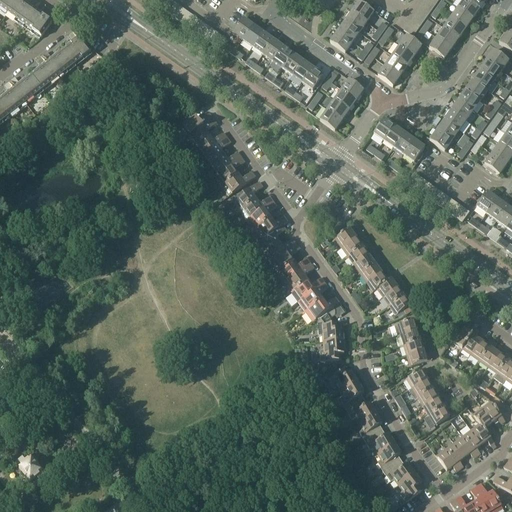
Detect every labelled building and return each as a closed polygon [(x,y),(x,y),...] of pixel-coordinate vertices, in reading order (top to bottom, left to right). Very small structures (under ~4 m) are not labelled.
[(0,0),(0,9),(7,15),(17,0),(0,0)] [(17,0),(7,15),(41,39),(52,24),(46,20),(47,19),(41,14),(36,11),(35,10),(30,6),(24,2),(23,3),(17,0)] [(164,8),(163,10),(168,14),(175,4),(170,0),(164,8)] [(465,0),(464,0),(457,9),(472,20),(480,10),(465,0)] [(465,0),(480,10),(486,0),(465,0)] [(34,1),(30,6),(35,10),(39,4),(34,1)] [(425,1),(421,6),(430,13),(434,8),(425,1)] [(442,2),(436,10),(441,13),(446,5),(442,2)] [(358,3),(351,13),(366,24),(374,14),(358,3)] [(175,4),(168,14),(173,17),(180,7),(175,4)] [(40,5),(36,11),(41,14),(42,13),(45,9),(40,5)] [(421,6),(418,11),(427,18),(430,13),(421,6)] [(180,7),(173,17),(178,21),(185,11),(180,7)] [(457,9),(450,19),(465,30),(472,20),(457,9)] [(436,10),(431,17),(435,20),(441,13),(436,10)] [(185,11),(178,21),(183,24),(190,15),(185,11)] [(418,11),(414,17),(423,23),(427,18),(418,11)] [(351,13),(344,23),(359,34),(364,27),(366,24),(351,13)] [(190,15),(183,24),(188,28),(195,18),(190,15)] [(414,17),(411,22),(420,28),(423,23),(414,17)] [(195,18),(188,28),(193,32),(200,22),(195,18)] [(450,19),(443,29),(458,40),(465,30),(450,19)] [(243,20),(232,35),(242,42),(253,27),(243,20)] [(200,22),(193,32),(198,35),(205,25),(200,22)] [(411,22),(407,27),(416,33),(420,28),(411,22)] [(428,22),(422,29),(427,33),(432,25),(428,22)] [(344,23),(337,33),(352,44),(359,34),(344,23)] [(382,24),(377,31),(381,35),(387,27),(382,24)] [(205,25),(198,35),(203,38),(203,39),(210,29),(205,25)] [(253,27),(242,42),(252,49),(263,34),(253,27)] [(404,31),(404,32),(413,38),(416,33),(407,27),(404,31)] [(210,29),(203,39),(208,42),(215,32),(210,29)] [(389,29),(384,36),(388,40),(394,32),(389,29)] [(422,29),(417,37),(421,40),(427,33),(422,29)] [(443,29),(436,39),(451,50),(458,40),(443,29)] [(377,31),(371,39),(376,42),(381,35),(377,31)] [(215,32),(208,42),(213,46),(220,36),(215,32)] [(337,33),(330,43),(345,54),(352,44),(337,33)] [(72,34),(68,37),(72,42),(76,39),(72,34)] [(263,34),(252,49),(262,56),(273,41),(263,34)] [(511,38),(506,34),(499,44),(511,53),(511,38)] [(220,36),(213,46),(218,49),(225,39),(220,36)] [(384,36),(378,44),(383,47),(388,40),(384,36)] [(63,52),(74,66),(91,53),(86,47),(80,39),(78,37),(76,39),(72,42),(67,47),(68,48),(63,52)] [(406,37),(399,47),(414,58),(421,48),(406,37)] [(436,39),(429,50),(432,52),(431,54),(431,55),(436,58),(438,56),(444,60),(451,50),(436,39)] [(273,41),(262,56),(272,63),(283,48),(273,41)] [(368,44),(363,51),(367,55),(373,47),(368,44)] [(228,46),(225,50),(232,56),(235,51),(228,46)] [(399,47),(392,57),(407,68),(414,58),(399,47)] [(283,48),(272,63),(282,70),(293,55),(283,48)] [(375,49),(370,56),(374,60),(380,52),(375,49)] [(235,51),(232,56),(240,61),(243,57),(235,51)] [(363,51),(357,59),(362,62),(367,55),(363,51)] [(35,73),(30,77),(42,91),(74,66),(63,52),(59,55),(57,54),(51,59),(46,62),(45,64),(40,67),(34,72),(35,73)] [(493,52),(486,62),(501,72),(508,62),(505,60),(507,58),(506,57),(501,54),(499,56),(493,52)] [(47,54),(42,57),(46,62),(51,59),(48,55),(47,54)] [(293,55),(282,70),(292,77),(303,62),(293,55)] [(370,56),(364,64),(368,66),(369,67),(374,60),(370,56)] [(392,57),(385,67),(400,78),(407,68),(392,57)] [(41,58),(36,62),(37,64),(40,67),(45,64),(41,58)] [(248,60),(245,64),(252,70),(255,65),(248,60)] [(303,62),(292,77),(302,85),(313,69),(303,62)] [(486,62),(479,72),(494,82),(501,72),(486,62)] [(255,65),(252,70),(260,75),(263,71),(255,65)] [(385,67),(377,77),(393,88),(400,78),(385,67)] [(313,69),(302,85),(312,92),(314,88),(317,90),(318,90),(317,90),(321,84),(319,83),(323,77),(313,69)] [(479,72),(472,82),(487,92),(494,82),(479,72)] [(268,74),(265,79),(272,84),(275,80),(268,74)] [(332,74),(327,81),(332,85),(337,77),(332,74)] [(3,99),(0,100),(0,104),(9,117),(42,91),(30,77),(26,81),(24,79),(18,84),(14,88),(12,89),(8,92),(1,97),(3,99)] [(14,79),(10,82),(14,88),(18,84),(14,79)] [(275,80),(272,84),(280,90),(283,85),(278,82),(275,80)] [(327,81),(322,89),(326,92),(332,85),(327,81)] [(348,81),(341,91),(356,102),(363,92),(348,81)] [(472,82),(465,92),(480,102),(487,92),(472,82)] [(8,84),(4,87),(5,89),(8,92),(12,89),(8,84)] [(287,88),(284,93),(292,98),(295,94),(287,88)] [(505,90),(499,97),(504,101),(509,93),(505,90)] [(341,91),(334,101),(349,112),(356,102),(341,91)] [(465,92),(458,102),(473,112),(480,102),(465,92)] [(295,94),(292,98),(299,103),(302,99),(295,94)] [(318,94),(313,101),(317,105),(323,97),(318,94)] [(313,101),(308,109),(312,112),(317,105),(313,101)] [(334,101),(327,111),(342,122),(349,112),(334,101)] [(458,102),(451,112),(466,122),(473,112),(458,102)] [(496,102),(491,110),(495,113),(501,105),(496,102)] [(0,123),(9,117),(0,104),(0,123)] [(504,105),(499,113),(504,116),(509,108),(504,105)] [(491,110),(485,117),(490,120),(495,113),(491,110)] [(327,111),(320,122),(335,132),(342,122),(327,111)] [(451,112),(444,122),(459,132),(466,122),(451,112)] [(180,130),(187,139),(213,120),(209,115),(199,122),(196,117),(177,131),(178,132),(180,130)] [(496,117),(490,125),(495,128),(500,120),(496,117)] [(207,132),(217,125),(213,120),(187,139),(193,148),(191,150),(191,151),(210,137),(207,132)] [(384,120),(373,135),(383,142),(394,127),(384,120)] [(444,122),(437,132),(452,142),(459,132),(444,122)] [(482,122),(477,130),(481,133),(486,125),(482,122)] [(511,125),(508,122),(501,132),(505,136),(511,140),(511,125)] [(490,125),(485,132),(489,136),(495,128),(490,125)] [(394,127),(383,142),(393,149),(404,134),(394,127)] [(477,130),(471,137),(476,140),(481,133),(477,130)] [(437,132),(429,142),(444,153),(452,142),(437,132)] [(194,150),(201,158),(227,139),(223,134),(213,142),(210,137),(191,151),(192,152),(194,150)] [(404,134),(393,149),(403,156),(414,141),(404,134)] [(511,140),(505,136),(498,146),(511,155),(511,140)] [(482,137),(476,145),(481,148),(486,140),(482,137)] [(205,169),(205,170),(224,156),(221,152),(231,145),(227,139),(201,158),(207,167),(205,169)] [(414,141),(403,156),(414,164),(416,160),(419,162),(422,157),(420,155),(424,149),(414,141)] [(468,142),(462,149),(467,153),(472,145),(468,142)] [(476,145),(471,152),(475,156),(481,148),(476,145)] [(369,146),(365,150),(373,156),(376,151),(369,146)] [(511,155),(498,146),(491,156),(506,166),(511,158),(511,155)] [(462,149),(457,157),(461,160),(462,160),(465,156),(467,153),(462,149)] [(376,151),(373,156),(381,161),(384,157),(376,151)] [(208,169),(215,178),(241,159),(237,154),(227,161),(224,156),(205,170),(206,171),(208,169)] [(491,156),(484,166),(487,168),(486,171),(491,174),(493,172),(499,176),(506,166),(491,156)] [(219,188),(219,189),(238,176),(235,171),(245,164),(241,159),(215,178),(221,187),(219,188)] [(389,160),(386,165),(393,170),(396,166),(389,160)] [(396,166),(393,170),(401,175),(404,171),(396,166)] [(229,198),(255,179),(251,173),(241,180),(238,176),(219,189),(220,190),(223,189),(229,198)] [(414,174),(407,184),(412,187),(419,177),(414,174)] [(419,177),(412,187),(417,191),(424,181),(419,177)] [(424,181),(417,191),(422,194),(429,185),(424,181)] [(237,213),(237,214),(256,201),(253,196),(263,189),(259,184),(233,203),(239,212),(237,213)] [(429,185),(422,194),(427,198),(434,188),(429,185)] [(434,188),(427,198),(432,201),(439,192),(434,188)] [(439,192),(432,201),(437,205),(444,195),(439,192)] [(487,193),(476,208),(486,215),(497,200),(487,193)] [(444,195),(437,205),(442,209),(449,199),(444,195)] [(240,214),(247,222),(273,203),(269,198),(259,205),(256,201),(237,214),(238,215),(240,214)] [(449,199),(442,209),(447,212),(454,202),(449,199)] [(497,200),(486,215),(496,222),(507,207),(497,200)] [(454,202),(447,212),(452,216),(459,206),(454,202)] [(267,216),(277,208),(273,203),(247,222),(253,231),(251,233),(251,234),(270,220),(267,216)] [(459,206),(452,216),(457,219),(464,210),(459,206)] [(511,211),(507,207),(496,222),(506,230),(511,221),(511,211)] [(464,210),(457,219),(462,223),(469,213),(464,210)] [(255,233),(261,241),(282,226),(287,223),(283,218),(273,225),(270,220),(251,234),(252,235),(255,233)] [(471,219),(468,223),(476,229),(479,225),(471,219)] [(479,225),(476,229),(484,234),(487,230),(479,225)] [(276,239),(286,231),(282,226),(261,241),(256,245),(262,254),(260,256),(261,257),(279,243),(276,239)] [(335,241),(341,250),(356,239),(352,234),(355,231),(353,227),(332,242),(333,243),(335,241)] [(492,233),(488,238),(496,243),(499,239),(492,233)] [(344,259),(345,260),(366,245),(363,242),(360,244),(356,239),(341,250),(347,257),(344,259)] [(499,239),(496,243),(503,248),(507,244),(499,239)] [(264,256),(270,265),(296,246),(293,241),(283,248),(279,243),(261,257),(261,258),(264,256)] [(348,259),(354,267),(368,257),(364,251),(368,248),(366,245),(345,260),(346,261),(348,259)] [(290,258),(300,251),(296,246),(270,265),(276,273),(274,275),(275,276),(293,263),(290,258)] [(357,277),(358,278),(378,263),(376,259),(372,262),(368,257),(354,267),(359,275),(357,277)] [(278,275),(284,284),(310,265),(307,260),(297,267),(293,263),(275,276),(275,277),(278,275)] [(361,277),(366,285),(381,274),(377,268),(381,266),(378,263),(358,278),(358,279),(361,277)] [(304,277),(314,270),(310,265),(284,284),(291,293),(288,295),(289,296),(307,282),(304,277)] [(371,295),(374,293),(374,292),(391,280),(389,277),(385,279),(381,274),(366,285),(372,292),(370,294),(371,295)] [(377,292),(383,299),(397,289),(393,283),(397,281),(394,277),(391,280),(374,292),(374,293),(375,293),(377,292)] [(292,295),(298,303),(324,284),(321,279),(311,287),(307,282),(289,296),(289,297),(292,295)] [(302,314),(303,315),(322,302),(318,297),(328,290),(324,284),(298,303),(305,312),(302,314)] [(386,309),(387,310),(407,295),(405,292),(401,294),(397,289),(383,299),(388,307),(386,309)] [(407,295),(387,310),(387,311),(390,309),(396,317),(403,312),(406,316),(412,312),(409,308),(410,307),(406,301),(410,298),(407,295)] [(313,323),(339,304),(335,299),(325,306),(322,302),(303,315),(304,316),(306,314),(313,323)] [(322,338),(323,344),(345,343),(344,333),(342,333),(342,331),(338,331),(336,331),(336,325),(330,325),(330,320),(335,317),(335,312),(334,310),(317,322),(318,337),(322,338)] [(415,325),(419,324),(418,320),(394,327),(397,338),(417,332),(415,325)] [(452,344),(460,350),(458,353),(459,353),(476,330),(472,328),(468,333),(463,329),(452,344)] [(460,354),(462,351),(470,357),(481,342),(475,338),(479,333),(476,330),(459,353),(460,354)] [(400,348),(403,347),(424,341),(423,337),(419,338),(417,332),(397,338),(400,348)] [(477,366),(493,343),(490,340),(486,346),(481,342),(470,357),(478,362),(476,365),(477,366)] [(403,347),(406,358),(423,352),(422,346),(426,344),(424,341),(403,347)] [(345,343),(323,344),(323,351),(319,352),(320,363),(338,361),(338,356),(340,355),(344,355),(343,352),(346,352),(345,343)] [(488,369),(498,355),(493,351),(497,345),(493,343),(477,366),(478,366),(480,364),(488,369)] [(425,359),(423,352),(406,358),(409,367),(406,368),(407,369),(431,361),(430,357),(425,359)] [(498,355),(488,369),(497,376),(511,355),(507,353),(504,358),(498,355)] [(503,386),(505,382),(511,372),(511,364),(511,363),(511,361),(511,356),(511,355),(497,376),(494,380),(503,386)] [(319,371),(318,365),(305,366),(306,374),(314,373),(314,372),(319,371)] [(407,382),(412,390),(427,381),(424,375),(427,373),(425,369),(403,382),(404,383),(407,382)] [(340,394),(359,383),(354,375),(352,376),(351,374),(348,375),(346,376),(343,371),(327,381),(333,390),(337,389),(340,394)] [(414,400),(415,401),(436,388),(434,384),(431,387),(427,381),(412,390),(417,398),(414,400)] [(341,403),(346,412),(362,402),(359,398),(360,396),(363,394),(362,392),(364,391),(359,383),(340,394),(343,400),(341,403)] [(418,400),(423,409),(438,399),(435,394),(438,391),(436,388),(415,401),(415,402),(418,400)] [(426,419),(447,406),(445,403),(442,405),(438,399),(423,409),(428,417),(425,418),(426,419)] [(489,404),(481,410),(492,424),(497,420),(501,426),(505,423),(488,401),(487,402),(489,404)] [(359,425),(378,414),(373,406),(371,407),(370,405),(366,406),(364,407),(362,402),(346,412),(351,421),(355,420),(359,425)] [(426,419),(423,421),(429,430),(434,427),(449,418),(447,415),(446,412),(448,411),(450,410),(447,406),(426,419)] [(470,414),(479,425),(487,436),(488,436),(491,433),(487,428),(492,424),(481,410),(473,416),(471,413),(470,414)] [(359,434),(364,443),(380,433),(377,428),(379,427),(382,425),(381,423),(382,422),(378,414),(359,425),(362,431),(359,434)] [(479,425),(470,432),(481,446),(487,442),(491,448),(494,445),(488,436),(487,436),(479,425)] [(476,450),(481,446),(470,432),(463,438),(461,435),(460,436),(477,458),(480,455),(476,450)] [(377,456),(396,445),(391,437),(389,438),(388,435),(385,437),(383,438),(380,433),(364,443),(370,452),(374,451),(377,456)] [(461,439),(453,445),(464,459),(469,455),(473,461),(477,458),(460,436),(459,437),(461,439)] [(378,465),(383,474),(399,464),(396,459),(397,458),(400,456),(399,454),(401,453),(396,445),(377,456),(380,461),(378,465)] [(444,448),(443,449),(460,471),(463,468),(459,463),(464,459),(453,445),(446,451),(444,448)] [(436,458),(447,472),(452,468),(456,473),(460,471),(443,449),(442,449),(444,452),(436,458)] [(46,476),(31,457),(25,461),(22,458),(15,464),(30,483),(37,477),(40,481),(46,476)] [(402,468),(399,464),(383,474),(390,483),(394,482),(398,487),(416,474),(410,466),(408,468),(407,465),(404,468),(402,468)] [(511,475),(511,477),(510,481),(511,482),(511,467),(507,464),(503,469),(511,475)] [(421,481),(416,474),(398,487),(402,492),(399,496),(406,504),(420,493),(417,488),(418,487),(421,485),(420,483),(421,481)] [(507,485),(497,478),(493,484),(500,489),(496,491),(501,497),(507,493),(511,497),(511,482),(510,481),(507,485)] [(378,479),(370,484),(374,490),(382,485),(378,479)] [(496,500),(501,497),(496,491),(487,496),(481,485),(475,489),(489,511),(499,511),(502,510),(496,500)] [(476,502),(471,505),(475,511),(489,511),(475,489),(470,492),(476,502)] [(466,508),(460,497),(455,501),(461,511),(475,511),(471,505),(466,508)] [(461,511),(455,501),(449,504),(454,511),(461,511)] [(388,511),(395,511),(399,509),(395,503),(387,510),(388,511)]
